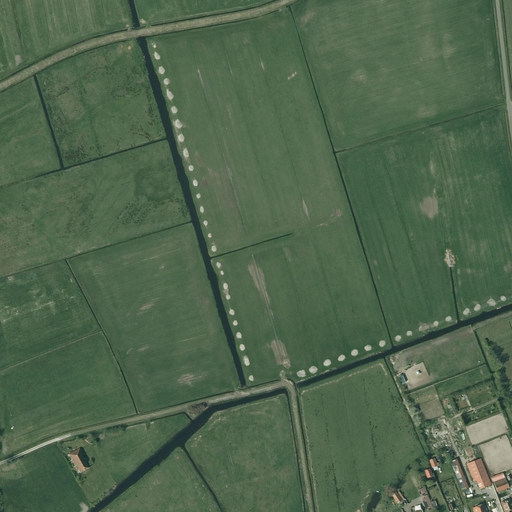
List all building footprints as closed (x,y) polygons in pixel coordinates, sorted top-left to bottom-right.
[(80,473),(89,468),(86,462),(87,462),(84,457),(83,458),(82,455),(83,455),(79,448),(68,455),(68,456),(68,457),(69,456),(71,460),(70,461),(72,463),(73,462),(75,466),(74,467),(77,471),(79,470),(80,473)] [(433,467),(439,465),(438,463),(437,463),(435,458),(430,460),(433,467)] [(468,488),(456,459),(450,461),(462,491),(468,488)] [(479,489),(491,484),(481,459),(467,465),(473,481),(476,480),(479,489)] [(505,478),(493,482),(494,484),(497,492),(509,488),(506,480),(505,480),(505,478)] [(396,493),(394,490),(391,492),(393,495),(392,495),(398,503),(402,500),(396,492),(396,493)] [(436,495),(431,497),(435,506),(439,504),(436,495)] [(511,511),(511,503),(510,499),(501,502),(504,511),(511,511)]
